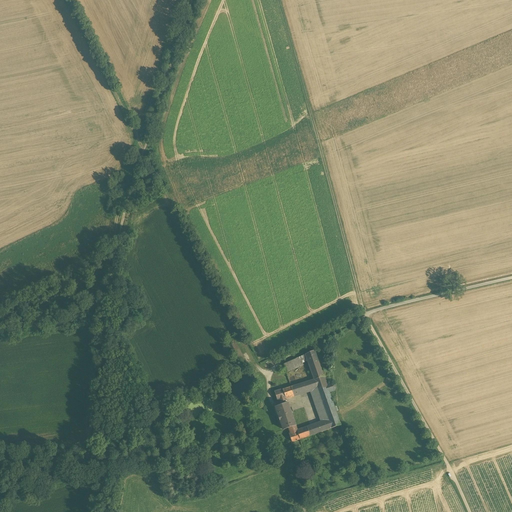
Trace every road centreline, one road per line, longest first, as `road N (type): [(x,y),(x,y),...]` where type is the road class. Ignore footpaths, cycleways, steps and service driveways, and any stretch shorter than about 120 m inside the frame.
road 1 (track): [(267,376),(67,0)]
road 2 (unclassified): [(511,278),(364,313),(469,511)]
road 3 (track): [(364,313),(279,0)]
road 4 (track): [(0,310),(103,262),(123,175),(145,149)]
road 5 (track): [(183,0),(139,139)]
